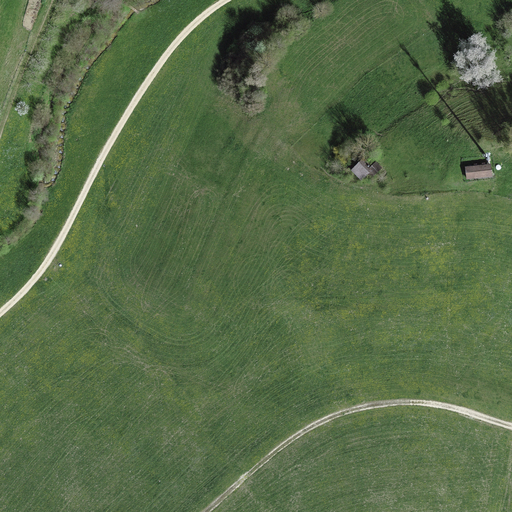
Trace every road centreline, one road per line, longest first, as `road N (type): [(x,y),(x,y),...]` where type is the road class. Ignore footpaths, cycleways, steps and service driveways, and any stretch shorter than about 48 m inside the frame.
road 1 (track): [(0,312),(31,285),(65,232),(162,58),(226,0)]
road 2 (track): [(205,511),(288,438),(342,413),(393,404),(451,409),(511,427)]
road 3 (track): [(0,138),(55,0)]
